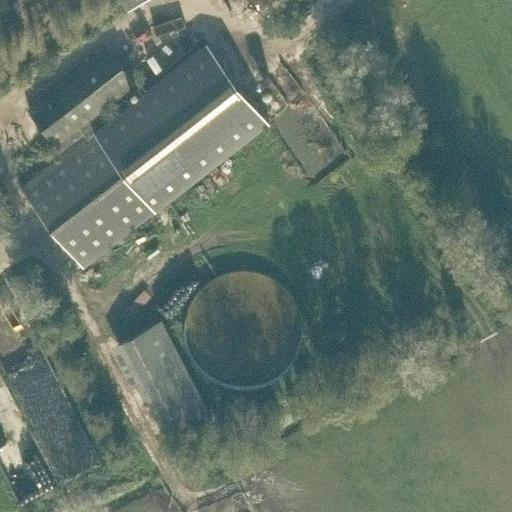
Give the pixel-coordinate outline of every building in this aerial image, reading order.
[(251,0),(223,0),(231,12),(251,0)] [(96,113),(137,82),(109,46),(29,107),(58,143),(63,150),(84,133),(86,136),(22,186),(84,265),(157,209),(157,208),(269,121),(208,42),(144,91),(104,123),(96,113)] [(337,143),(280,188),(367,298),(423,254),(337,143)] [(213,300),(213,307),(213,314),(214,320),(215,327),(218,333),(221,340),(225,345),(230,350),(235,355),(241,358),(247,362),(253,364),(260,365),(267,366),(274,366),(281,365),(287,363),(294,361),(300,358),(305,354),(310,349),(315,344),(319,338),(322,332),(324,326),(326,319),(326,312),(326,305),(325,298),(324,292),(321,285),(318,279),(314,274),(309,269),(304,264),(298,260),(292,257),(286,255),(279,253),(272,253),(265,253),(259,254),(252,255),(245,258),(239,261),(234,265),(229,270),(224,275),(220,281),(217,287),(215,293),(213,300)] [(207,409),(162,319),(119,341),(164,431),(207,409)] [(93,440),(55,457),(65,479),(103,462),(93,440)] [(16,507),(51,500),(43,467),(37,468),(33,451),(5,457),(16,507)]
